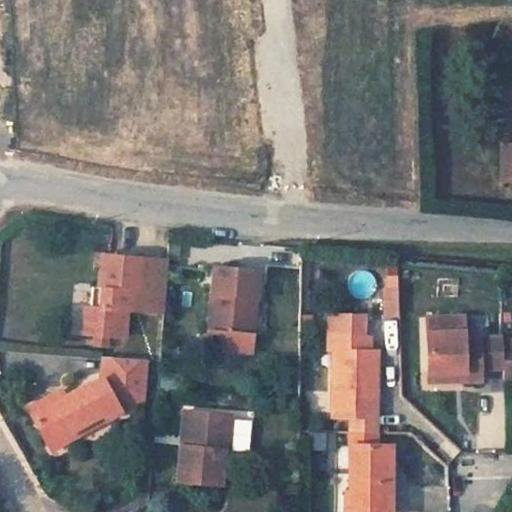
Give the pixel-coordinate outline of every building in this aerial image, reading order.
[(88,259),(86,294),(86,295),(89,295),(88,311),(79,311),(77,339),(114,341),(118,297),(142,298),(142,317),(166,319),(170,266),(128,263),(88,259)] [(216,271),(210,334),(229,335),(227,353),(254,355),(256,337),(247,337),(250,300),(259,301),(261,275),(252,274),(216,271)] [(250,300),(247,337),(256,337),(259,301),(250,300)] [(72,310),(70,339),(77,339),(79,311),(72,310)] [(399,337),(398,310),(384,311),(384,338),(399,337)] [(463,316),(434,317),(434,331),(427,332),(428,371),(464,370),(464,380),(479,379),(479,367),(504,367),(503,341),(503,337),(463,338),(463,316)] [(309,336),(309,317),(300,317),(300,335),(309,336)] [(229,335),(210,334),(210,351),(227,353),(229,335)] [(334,348),(333,415),(351,415),(351,431),(376,431),(376,416),(378,352),(371,352),(372,336),(328,335),(328,348),(334,348)] [(511,340),(503,341),(504,367),(504,380),(511,379),(511,340)] [(69,440),(108,419),(111,425),(126,417),(146,406),(150,366),(106,362),(109,387),(95,394),(94,392),(72,404),(55,413),(52,407),(35,417),(38,422),(51,443),(66,435),(69,440)] [(464,370),(428,371),(428,382),(464,380),(464,370)] [(331,412),(331,388),(313,389),(314,412),(331,412)] [(69,398),(52,407),(55,413),(72,404),(69,398)] [(192,449),(194,416),(185,415),(184,449),(192,449)] [(184,449),(181,484),(226,488),(229,453),(234,453),(236,420),(194,416),(192,449),(184,449)] [(108,419),(69,440),(73,446),(111,425),(108,419)] [(314,429),(313,449),(338,449),(339,429),(314,429)] [(376,431),(351,431),(351,445),(376,446),(376,431)] [(57,455),(73,446),(69,440),(66,435),(51,443),(57,455)] [(376,446),(351,445),(350,493),(345,493),(344,511),(390,511),(391,446),(376,446)]
